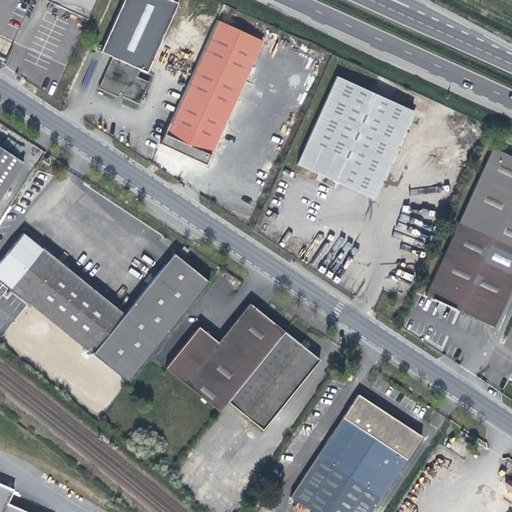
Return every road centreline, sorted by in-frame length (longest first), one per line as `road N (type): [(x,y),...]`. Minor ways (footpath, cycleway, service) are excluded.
road 1 (unclassified): [(511,426),(0,92)]
road 2 (primary): [(293,0),(511,98)]
road 3 (primary): [(511,63),(371,0)]
road 4 (tertiary): [(511,63),(406,0)]
